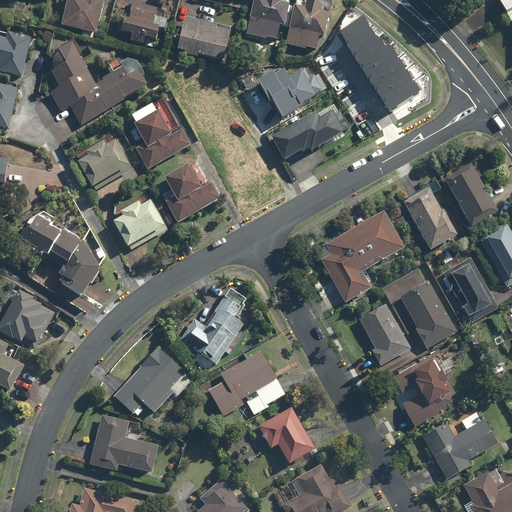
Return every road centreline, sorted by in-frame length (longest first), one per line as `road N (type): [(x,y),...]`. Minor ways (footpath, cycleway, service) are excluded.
road 1 (residential): [(23,511),(54,408),(94,345),(149,295),(253,237)]
road 2 (residential): [(407,511),(253,237)]
road 3 (unknown): [(133,308),(56,154),(42,136),(0,128)]
road 4 (residential): [(253,237),(430,134)]
road 5 (tertiary): [(398,0),(436,31),(487,93)]
